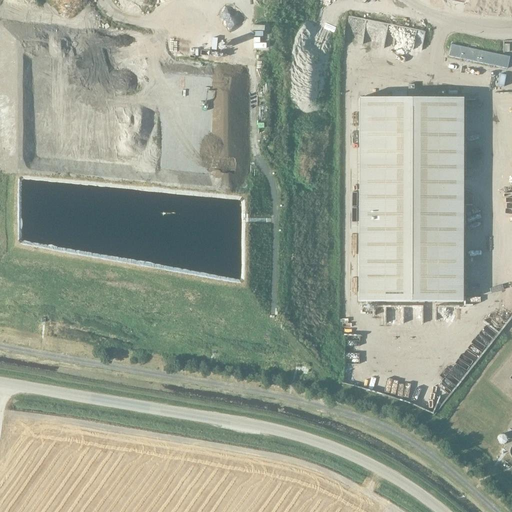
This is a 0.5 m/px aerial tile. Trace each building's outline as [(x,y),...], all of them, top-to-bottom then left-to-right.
[(414,46),(414,35),(382,34),(381,45),(414,46)] [(509,57),(503,56),(451,45),(448,56),(507,69),(509,57)] [(462,99),(359,98),(358,302),(462,302),(462,99)] [(441,304),(442,320),(459,319),(458,304),(441,304)] [(458,366),(466,358),(457,348),(449,356),(458,366)] [(339,349),(338,359),(351,360),(351,349),(339,349)] [(495,443),(502,439),(497,431),(490,435),(495,443)]
